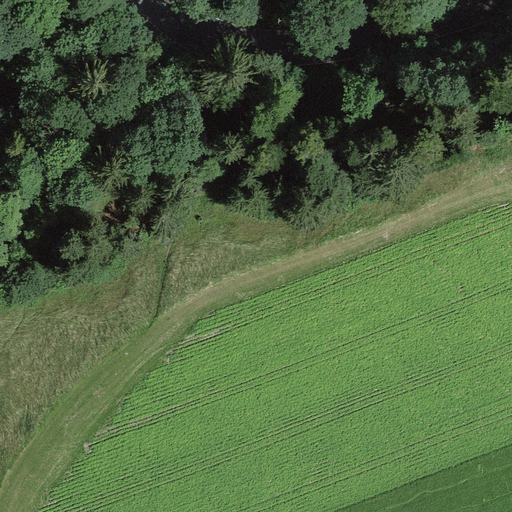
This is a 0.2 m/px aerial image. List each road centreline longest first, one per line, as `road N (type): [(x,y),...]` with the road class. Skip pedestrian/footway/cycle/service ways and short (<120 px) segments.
road 1 (tertiary): [(156,0),(202,33),(280,47),(365,40),(507,0)]
road 2 (track): [(202,33),(155,108),(0,248)]
